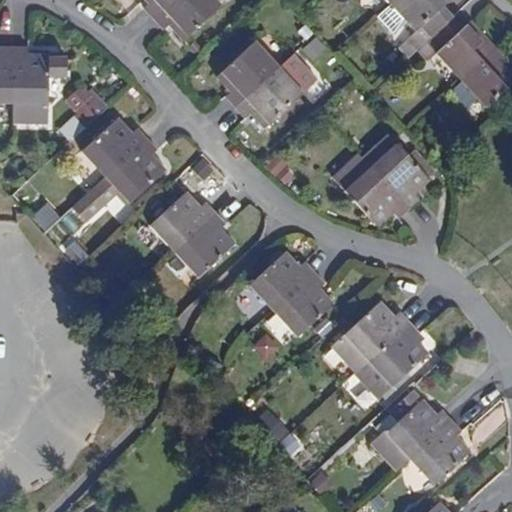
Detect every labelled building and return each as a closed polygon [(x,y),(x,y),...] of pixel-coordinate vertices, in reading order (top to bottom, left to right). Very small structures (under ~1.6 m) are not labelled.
[(143,9),(153,20),(175,0),(142,0),(147,5),(143,9)] [(214,0),(175,0),(153,20),(163,30),(169,26),(182,42),(220,7),(214,0)] [(418,50),(453,18),(443,7),(447,4),(443,0),(396,0),(390,5),(415,32),(394,51),(404,63),(418,50)] [(461,83),(496,49),(486,38),(482,42),(469,26),(463,30),(453,18),(418,50),(428,63),(436,54),(461,83)] [(317,62),(328,45),(314,36),(303,52),(317,62)] [(200,50),(193,42),(187,46),(194,55),(200,50)] [(0,100),(12,101),(12,46),(0,45),(0,100)] [(225,98),(234,108),(277,70),(255,45),(217,78),(230,95),(225,98)] [(12,101),(11,121),(46,122),(47,75),(65,75),(65,55),(47,55),(47,52),(27,52),(27,46),(12,46),(12,101)] [(511,84),(511,73),(503,63),(505,59),(496,49),(461,83),(486,110),(511,84)] [(277,70),(234,108),(244,120),(250,115),(264,129),(301,95),(277,70)] [(67,137),(106,110),(88,83),(65,99),(76,116),(60,127),(67,137)] [(80,152),(104,178),(145,140),(134,129),(129,133),(116,119),(80,152)] [(360,159),(406,209),(418,198),(414,194),(429,180),(386,137),(360,159)] [(155,151),(145,140),(104,178),(71,209),(84,223),(117,192),(128,204),(164,170),(151,156),(155,151)] [(265,164),(284,184),(297,172),(278,152),(265,164)] [(396,218),(406,209),(360,159),(358,156),(333,179),(378,228),(392,215),(396,218)] [(149,229),(172,254),(212,216),(202,205),(197,209),(184,196),(149,229)] [(52,206),(37,215),(44,229),(60,220),(52,206)] [(212,216),(172,254),(198,281),(234,246),(218,230),(222,226),(212,216)] [(249,288),(274,315),(315,277),(304,266),(299,270),(285,255),(249,288)] [(315,277),(274,315),(298,341),(333,307),(320,293),(324,288),(315,277)] [(357,374),(410,325),(399,313),(395,317),(380,302),(332,347),(357,374)] [(410,325),(357,374),(381,401),(429,354),(415,340),(419,335),(410,325)] [(268,332),(252,346),(265,361),(281,347),(268,332)] [(435,415),(413,389),(392,409),(401,419),(372,445),(395,470),(409,458),(450,422),(440,411),(435,415)] [(432,484),(469,451),(454,436),(458,431),(450,422),(409,458),(432,484)] [(450,511),(441,502),(428,511),(450,511)]
